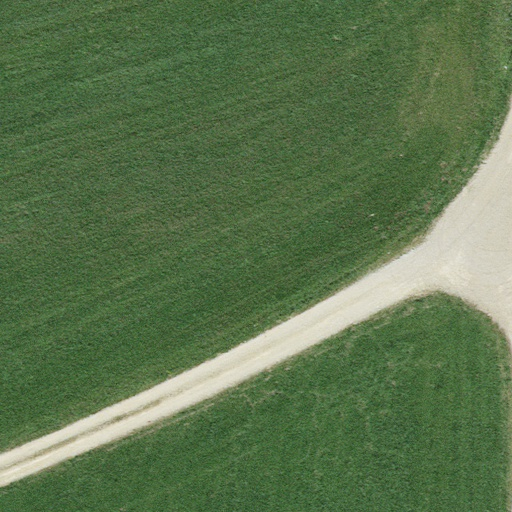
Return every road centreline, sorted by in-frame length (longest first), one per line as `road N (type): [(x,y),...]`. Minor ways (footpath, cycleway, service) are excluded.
road 1 (track): [(511,221),(0,470)]
road 2 (motorway): [(0,262),(272,148),(511,23)]
road 3 (motorway): [(197,0),(0,85)]
